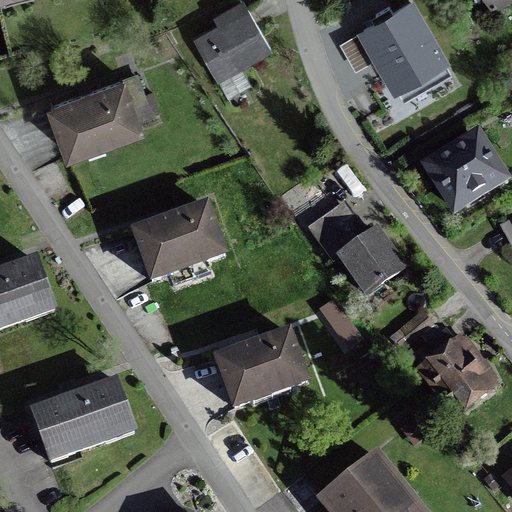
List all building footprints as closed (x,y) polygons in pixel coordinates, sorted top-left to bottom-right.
[(511,4),(511,0),(486,0),(494,14),(511,4)] [(273,54),(244,5),(215,21),(220,30),(197,43),(221,84),(273,54)] [(457,84),(412,5),(364,33),(409,111),(457,84)] [(127,83),(53,108),(71,160),(144,135),(127,83)] [(511,186),(511,183),(480,133),(424,169),(458,221),(511,186)] [(209,208),(136,234),(155,287),(228,261),(209,208)] [(328,256),(356,235),(337,209),(309,230),(328,256)] [(511,226),(501,233),(511,253),(511,226)] [(407,273),(381,235),(341,261),(367,300),(407,273)] [(39,264),(0,277),(0,337),(57,317),(39,264)] [(339,305),(322,313),(343,354),(360,345),(339,305)] [(413,342),(432,326),(423,314),(403,330),(413,342)] [(293,336),(219,362),(237,414),(311,387),(293,336)] [(501,389),(463,342),(420,377),(458,424),(501,389)] [(120,386),(35,416),(53,468),(139,439),(120,386)] [(325,511),(422,511),(381,460),(322,507),(325,511)]
